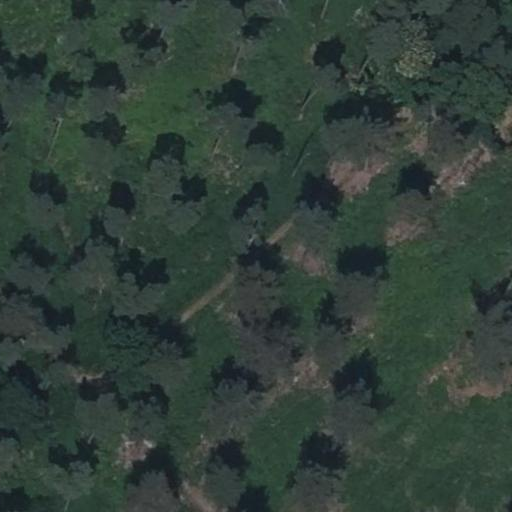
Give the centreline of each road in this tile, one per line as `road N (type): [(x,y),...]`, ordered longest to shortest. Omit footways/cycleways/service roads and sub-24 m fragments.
road 1 (track): [(77,396),(511,20)]
road 2 (track): [(186,511),(0,306)]
